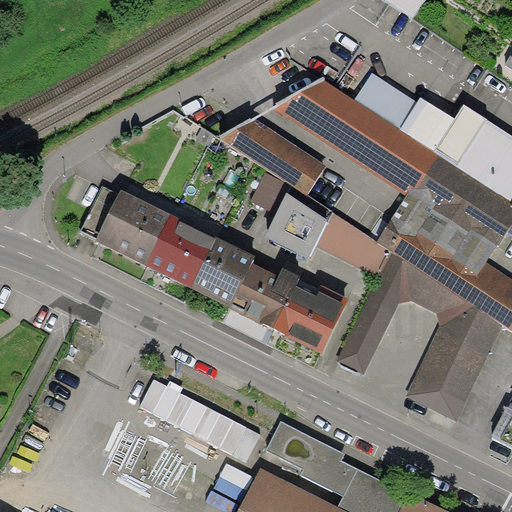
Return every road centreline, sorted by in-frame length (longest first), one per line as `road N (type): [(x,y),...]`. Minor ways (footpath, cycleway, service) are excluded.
road 1 (tertiary): [(4,244),(511,493)]
road 2 (residential): [(336,0),(59,164),(4,244)]
